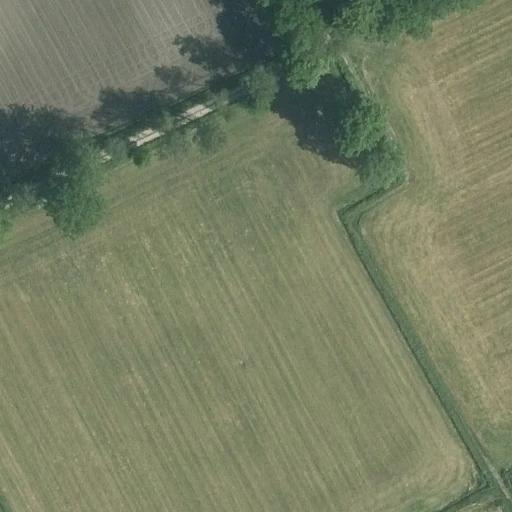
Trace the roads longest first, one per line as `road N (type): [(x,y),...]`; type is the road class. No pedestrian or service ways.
road 1 (track): [(332,40),(414,178),(351,220),(501,491),(464,511)]
road 2 (track): [(0,208),(312,56),(327,42),(323,0)]
